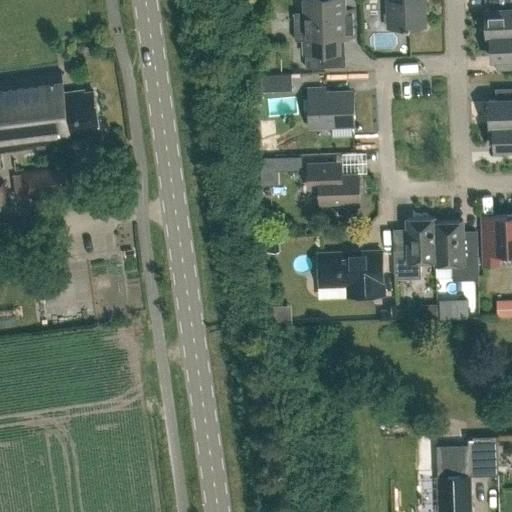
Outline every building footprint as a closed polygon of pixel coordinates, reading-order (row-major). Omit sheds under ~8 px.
[(293,0),(295,40),(305,39),(306,67),(341,66),(340,38),(353,38),(352,10),(343,10),(342,0),(293,0)] [(387,0),(388,26),(404,25),(404,27),(410,27),(410,25),(422,25),(421,0),(387,0)] [(511,0),(509,0),(509,9),(485,9),(486,34),(490,34),(490,33),(511,32),(511,0)] [(511,32),(490,33),(490,34),(491,57),(511,56),(511,32)] [(62,71),(0,79),(0,128),(3,150),(71,141),(71,137),(100,133),(94,90),(80,92),(80,89),(65,91),(62,71)] [(292,90),(292,73),(259,75),(260,91),(292,90)] [(352,124),(353,134),(354,134),(352,91),(326,92),(326,87),(309,88),(310,125),(352,124)] [(511,123),(511,99),(489,100),(489,103),(486,106),(486,112),(489,114),(490,124),(494,124),(511,123)] [(511,123),(494,124),(494,133),(491,136),(491,142),(494,145),(494,148),(511,147),(511,123)] [(259,140),(260,155),(277,154),(276,139),(259,140)] [(320,202),(360,200),(359,173),(333,174),(333,162),(308,163),(309,187),(320,186),(320,202)] [(24,197),(73,190),(70,165),(21,172),(24,197)] [(511,213),(483,215),(484,264),(497,264),(497,252),(511,251),(511,213)] [(421,259),(436,258),(435,220),(435,216),(407,217),(408,243),(394,243),(395,278),(421,277),(421,259)] [(464,245),(463,219),(435,220),(436,258),(436,262),(452,262),(453,279),(479,278),(478,244),(464,245)] [(278,237),(266,238),(267,252),(279,251),(278,237)] [(350,251),(350,254),(341,254),(341,252),(318,253),(320,284),(348,283),(349,295),(384,293),(382,250),(350,251)] [(439,299),(439,318),(469,317),(468,298),(439,299)] [(511,299),(495,301),(496,317),(511,315),(511,299)] [(387,312),(381,312),(381,319),(396,318),(395,303),(387,304),(387,312)] [(485,452),(460,452),(461,475),(437,475),(438,511),(471,511),(471,484),(487,484),(485,452)]
